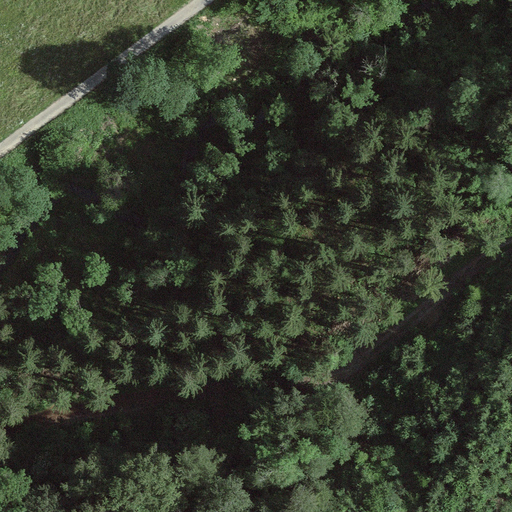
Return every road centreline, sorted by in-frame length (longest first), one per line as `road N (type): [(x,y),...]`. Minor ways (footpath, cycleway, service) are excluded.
road 1 (track): [(511,244),(467,270),(340,375),(160,392),(0,431)]
road 2 (track): [(203,0),(0,150)]
